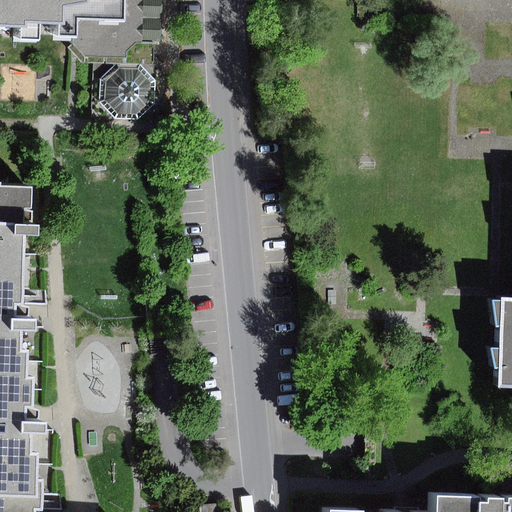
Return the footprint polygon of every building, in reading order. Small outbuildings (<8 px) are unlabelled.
[(71,18),(118,19),(118,0),(0,0),(0,24),(12,25),(11,40),(33,40),(34,21),(49,21),(48,36),(70,36),(71,18)] [(161,44),(162,0),(118,0),(118,19),(71,18),(70,36),(72,43),(85,56),(106,57),(127,57),(127,52),(136,43),(153,44),(161,44)] [(127,57),(106,57),(105,64),(118,64),(101,78),(99,102),(116,119),(139,120),(155,105),(156,81),(141,65),(143,65),(143,60),(145,60),(145,65),(154,65),(153,44),(136,43),(127,52),(127,57)] [(0,292),(16,293),(18,236),(32,237),(32,225),(16,224),(16,208),(23,208),(24,188),(0,186),(0,292)] [(0,390),(27,391),(28,377),(20,377),(21,350),(14,350),(15,332),(27,332),(28,320),(1,319),(2,301),(16,301),(16,293),(0,292),(0,390)] [(511,298),(498,298),(498,302),(489,300),(492,326),(497,326),(497,349),(486,348),(491,368),(496,368),(496,386),(511,386),(511,298)] [(28,481),(29,456),(22,455),(23,433),(38,434),(38,425),(12,424),(12,404),(27,404),(27,391),(0,390),(0,494),(27,496),(28,481)] [(0,511),(27,511),(27,509),(33,509),(34,481),(28,481),(27,496),(0,494),(0,511)] [(511,511),(511,497),(499,497),(499,502),(495,502),(495,496),(478,496),(478,500),(470,500),(470,494),(426,493),(425,511),(511,511)]
